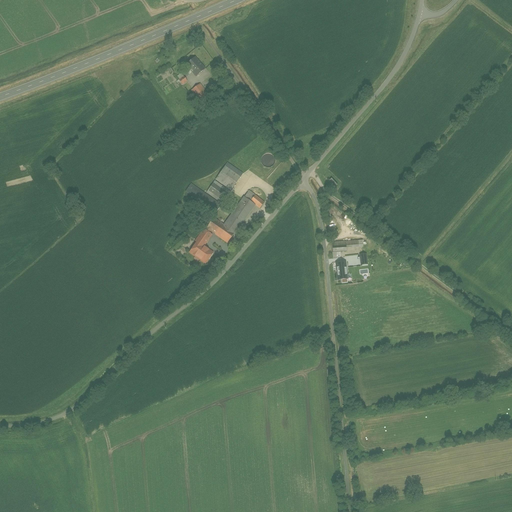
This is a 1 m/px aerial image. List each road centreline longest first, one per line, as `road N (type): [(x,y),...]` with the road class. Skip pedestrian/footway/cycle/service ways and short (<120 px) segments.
road 1 (unclassified): [(0,425),(46,421),(85,398),(222,273),(304,178)]
road 2 (residential): [(304,178),(320,215),(350,511)]
road 3 (primary): [(0,97),(235,0)]
road 4 (unclassified): [(304,178),(400,64),(419,16)]
road 5 (residential): [(209,41),(304,178)]
